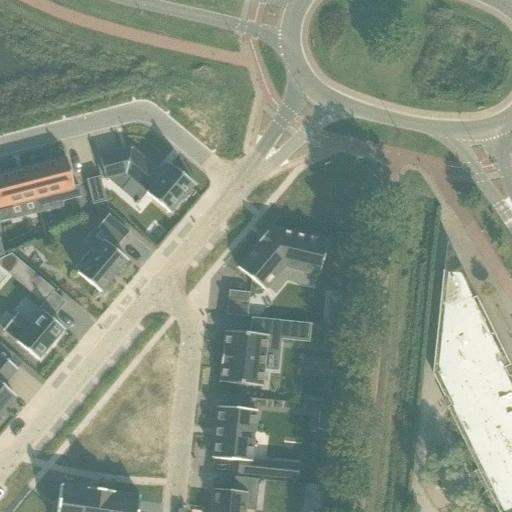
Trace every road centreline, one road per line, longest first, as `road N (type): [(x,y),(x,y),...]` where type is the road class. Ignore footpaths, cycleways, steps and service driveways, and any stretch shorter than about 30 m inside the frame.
road 1 (residential): [(238,196),(140,104),(0,142)]
road 2 (residential): [(152,297),(4,477)]
road 3 (residential): [(173,511),(186,347),(176,318),(152,297)]
road 4 (tertiary): [(128,0),(287,43)]
road 5 (residential): [(238,196),(152,297)]
road 6 (residential): [(430,126),(511,219)]
